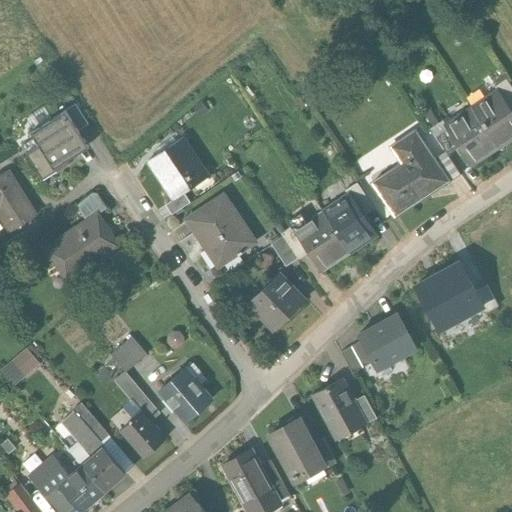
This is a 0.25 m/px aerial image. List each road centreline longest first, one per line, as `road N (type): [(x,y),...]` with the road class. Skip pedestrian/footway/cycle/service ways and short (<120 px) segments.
road 1 (residential): [(511,186),(422,244),(265,392)]
road 2 (residential): [(265,392),(118,207)]
road 3 (residential): [(265,392),(121,511)]
